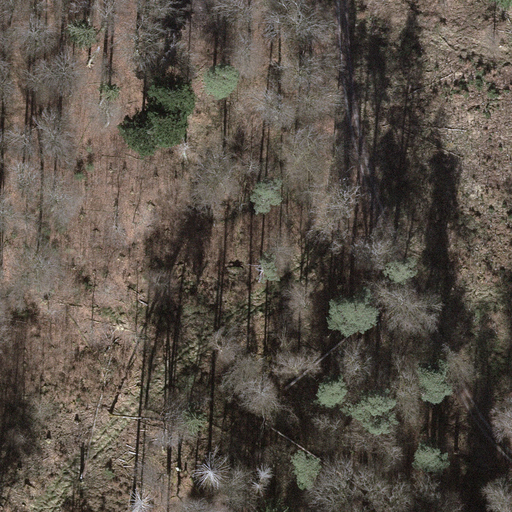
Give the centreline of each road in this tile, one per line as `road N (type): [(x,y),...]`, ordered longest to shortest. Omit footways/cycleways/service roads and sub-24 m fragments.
road 1 (track): [(340,0),(343,51),(376,190),(440,345),(511,465)]
road 2 (unknown): [(41,511),(128,409),(269,284),(393,232)]
